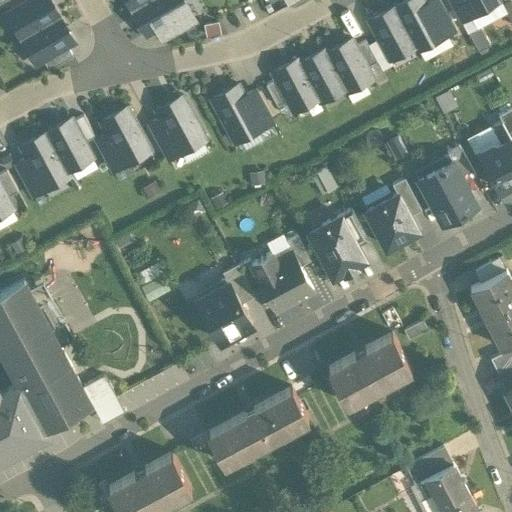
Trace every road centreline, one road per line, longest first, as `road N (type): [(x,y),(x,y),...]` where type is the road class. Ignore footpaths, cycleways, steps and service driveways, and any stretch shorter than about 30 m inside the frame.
road 1 (residential): [(429,263),(36,476)]
road 2 (residential): [(511,492),(429,263)]
road 3 (residential): [(119,65),(237,45),(322,0)]
road 4 (residential): [(0,110),(119,65)]
